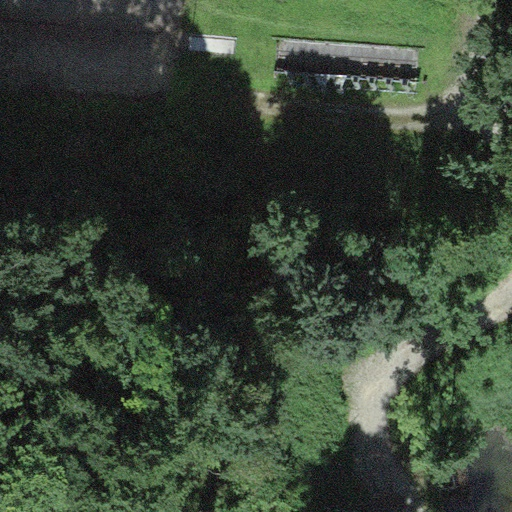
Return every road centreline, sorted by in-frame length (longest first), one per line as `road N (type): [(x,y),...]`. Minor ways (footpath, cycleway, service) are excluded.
road 1 (track): [(176,64),(257,108),(293,115),(453,117),(508,103)]
road 2 (track): [(376,424),(379,394),(397,363),(511,299)]
